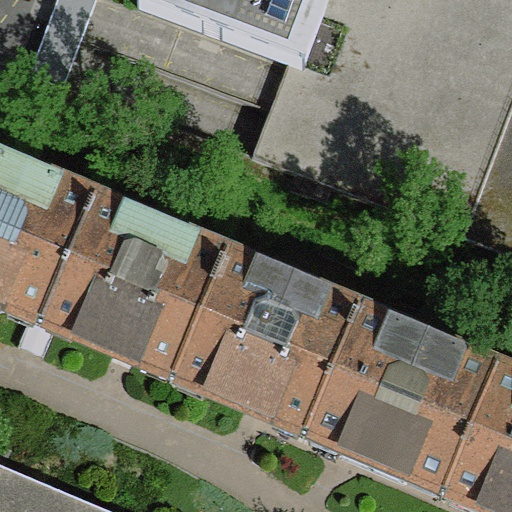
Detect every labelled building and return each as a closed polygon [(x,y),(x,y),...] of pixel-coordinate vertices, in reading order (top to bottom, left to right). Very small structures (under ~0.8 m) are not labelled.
[(73,62),(95,0),(58,0),(41,49),(29,82),(62,94),(73,62)] [(318,0),(144,0),(139,14),(291,73),(318,0)] [(511,0),(318,0),(291,73),(268,136),(258,163),(511,260),(511,0)] [(0,163),(0,310),(45,330),(98,204),(0,163)] [(229,259),(98,204),(45,330),(177,385),(229,259)] [(362,315),(229,259),(177,385),(307,440),(362,315)] [(499,373),(362,315),(307,440),(447,498),(499,373)] [(511,511),(511,378),(499,373),(447,498),(480,511),(511,511)] [(87,511),(2,475),(0,479),(0,511),(87,511)]
